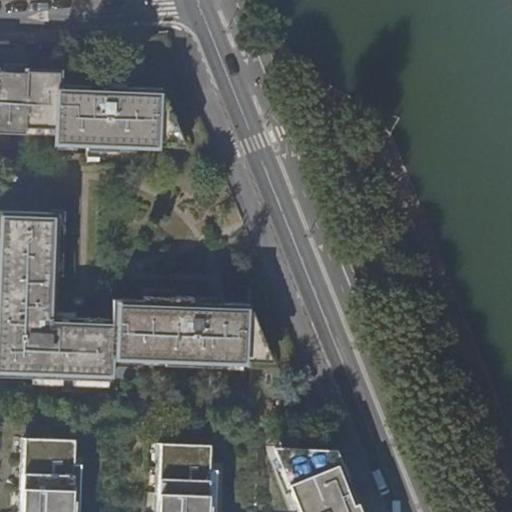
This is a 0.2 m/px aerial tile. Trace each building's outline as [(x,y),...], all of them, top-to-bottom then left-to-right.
[(0,134),(8,135),(9,112),(22,113),(21,129),(53,130),(53,143),(84,144),(83,151),(132,152),(132,146),(163,147),(164,121),(172,121),(159,89),(123,88),(123,95),(100,94),(86,93),(86,87),(55,86),(55,73),(23,72),(23,77),(10,77),(10,72),(0,71),(0,134)] [(22,113),(9,112),(8,135),(21,135),(21,129),(22,113)] [(172,121),(164,121),(163,147),(183,147),(172,121)] [(56,215),(0,212),(0,377),(108,382),(109,357),(162,359),(162,366),(218,368),(218,361),(251,362),(252,337),(261,337),(248,305),(191,303),(191,298),(142,296),(142,301),(111,300),(110,320),(53,318),(56,215)] [(261,337),(252,337),(251,362),(271,363),(261,337)] [(19,511),(358,511),(330,443),(268,442),(298,511),(204,511),(207,442),(158,440),(155,511),(71,511),(74,437),(22,435),(19,511)]
